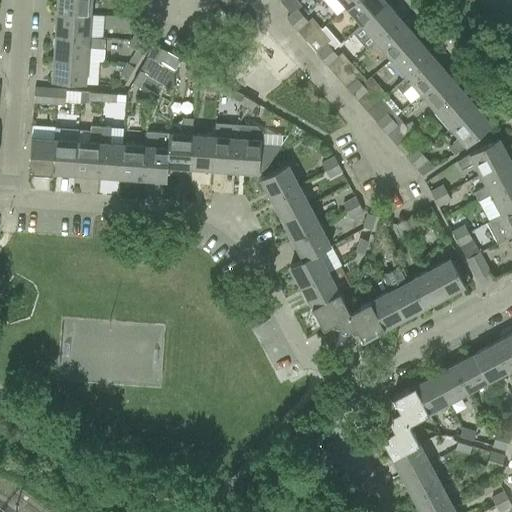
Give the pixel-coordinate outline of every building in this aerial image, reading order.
[(56,0),(56,12),(89,14),(89,0),(56,0)] [(322,0),(336,15),(345,7),(353,0),(322,0)] [(353,0),(345,7),(360,25),(386,3),(383,0),(353,0)] [(127,17),(136,18),(137,4),(128,3),(127,17)] [(366,50),(375,42),(400,20),(386,3),(360,25),(351,32),(366,50)] [(286,19),(291,25),(301,15),(296,10),(286,19)] [(56,12),(54,35),(87,37),(89,14),(56,12)] [(233,23),(241,32),(254,22),(246,12),(233,23)] [(103,15),(89,14),(87,37),(102,38),(103,15)] [(301,15),(291,25),(296,31),(307,21),(301,15)] [(375,42),(390,59),(415,37),(400,20),(375,42)] [(320,29),(306,42),(316,53),(321,59),(331,50),(335,46),(339,43),(324,26),(320,29)] [(128,46),(134,50),(141,37),(135,33),(128,46)] [(54,35),(52,57),(86,60),(86,47),(103,48),(104,38),(102,38),(87,37),(54,35)] [(141,37),(134,50),(141,53),(148,41),(141,37)] [(390,59),(405,76),(430,55),(415,37),(390,59)] [(146,56),(153,60),(160,48),(154,44),(146,56)] [(86,47),(86,60),(98,61),(102,61),(103,48),(86,47)] [(160,48),(153,60),(157,62),(161,65),(168,53),(164,50),(160,48)] [(141,53),(134,50),(126,63),(134,67),(141,53)] [(331,50),(321,59),(326,65),(336,56),(331,50)] [(180,59),(168,53),(161,65),(173,72),(180,59)] [(412,84),(420,94),(445,72),(430,55),(405,76),(395,85),(401,93),(412,84)] [(171,71),(146,56),(139,70),(171,89),(171,77),(171,71)] [(86,60),(52,57),(51,81),(84,83),(86,60)] [(86,60),(84,83),(96,84),(98,61),(86,60)] [(126,63),(119,76),(127,80),(134,67),(126,63)] [(350,64),(335,76),(345,88),(350,93),(365,81),(350,64)] [(185,69),(185,75),(190,78),(195,75),(196,70),(191,66),(185,69)] [(139,70),(131,82),(138,86),(145,75),(139,70)] [(420,94),(435,111),(460,89),(445,72),(420,94)] [(205,83),(217,89),(221,83),(209,76),(205,83)] [(365,81),(350,93),(365,111),(380,98),(381,98),(385,95),(369,76),(365,81)] [(221,83),(217,89),(229,96),(233,90),(221,83)] [(33,102),(57,103),(58,89),(34,87),(33,102)] [(435,111),(450,128),(475,106),(460,89),(435,111)] [(80,91),(64,90),(63,104),(79,105),(79,102),(80,91)] [(80,91),(79,102),(87,103),(88,101),(88,92),(80,91)] [(102,94),(88,92),(88,101),(101,102),(102,94)] [(102,94),(101,102),(116,103),(116,95),(102,94)] [(125,95),(116,95),(116,103),(124,104),(125,95)] [(256,102),(243,95),(239,102),(252,109),(256,102)] [(380,98),(365,111),(380,128),(395,115),(381,98),(380,98)] [(475,106),(450,128),(458,138),(448,147),(454,154),(465,146),(490,124),(475,106)] [(395,115),(380,128),(395,145),(410,132),(395,115)] [(168,133),(167,147),(166,166),(188,168),(191,134),(192,118),(182,117),(181,134),(168,133)] [(214,124),(214,136),(211,170),(234,171),(237,126),(214,124)] [(31,125),(30,137),(54,139),(55,127),(31,125)] [(74,174),(96,176),(99,142),(100,126),(90,125),(90,130),(89,141),(76,140),(74,174)] [(96,176),(119,177),(122,144),(109,143),(110,129),(110,127),(100,126),(99,142),(96,176)] [(237,126),(234,171),(257,173),(261,173),(279,145),(259,144),(260,139),(260,133),(254,127),(237,126)] [(54,139),(51,172),(74,174),(76,140),(77,129),(55,127),(54,132),(54,139)] [(77,129),(76,140),(89,141),(90,130),(77,129)] [(110,129),(109,143),(122,144),(123,129),(110,129)] [(144,145),(142,179),(165,181),(166,166),(167,147),(168,133),(168,131),(156,130),(146,129),(144,145)] [(214,136),(191,134),(188,168),(211,170),(214,136)] [(30,137),(28,171),(51,172),(54,139),(30,137)] [(473,163),(479,174),(509,159),(497,138),(468,153),(456,161),(460,169),(473,163)] [(119,177),(142,179),(144,145),(122,144),(119,177)] [(405,157),(410,162),(421,153),(416,147),(405,157)] [(421,153),(410,162),(421,175),(432,166),(426,159),(421,153)] [(320,163),(324,170),(337,163),(333,156),(320,163)] [(478,201),(490,194),(511,182),(511,164),(509,159),(479,174),(485,185),(473,192),(478,201)] [(337,163),(324,170),(328,177),(340,170),(337,163)] [(259,179),(270,199),(297,185),(286,164),(259,179)] [(511,182),(490,194),(501,214),(511,208),(511,182)] [(270,199),(281,219),(308,205),(297,185),(270,199)] [(429,191),(433,198),(446,192),(442,185),(429,191)] [(446,192),(433,198),(437,205),(449,199),(446,192)] [(342,203),(346,211),(358,204),(354,196),(342,203)] [(358,204),(346,211),(349,217),(362,210),(358,204)] [(281,219),(291,239),(319,225),(308,205),(281,219)] [(511,208),(501,214),(485,222),(496,242),(511,234),(511,208)] [(375,216),(367,213),(363,227),(371,229),(375,216)] [(389,220),(381,217),(377,231),(384,233),(389,220)] [(410,217),(403,221),(410,233),(416,230),(410,217)] [(410,233),(403,221),(396,225),(402,237),(410,233)] [(463,224),(451,231),(455,239),(467,232),(463,224)] [(291,239),(302,259),(316,251),(317,252),(330,246),(319,225),(291,239)] [(467,232),(455,239),(466,259),(478,252),(467,232)] [(356,252),(363,254),(367,240),(360,238),(356,252)] [(369,256),(377,258),(381,244),(373,242),(369,256)] [(289,266),(302,290),(329,275),(317,252),(316,251),(302,259),(289,266)] [(466,259),(476,279),(489,273),(478,252),(466,259)] [(449,258),(429,269),(443,296),(464,285),(449,258)] [(429,269),(409,279),(423,307),(443,296),(429,269)] [(302,290),(314,313),(342,299),(329,275),(302,290)] [(409,279),(389,290),(404,317),(423,307),(409,279)] [(389,290),(369,300),(384,328),(404,317),(389,290)] [(342,299),(314,313),(324,331),(330,343),(335,344),(342,346),(346,348),(359,341),(384,328),(369,300),(350,311),(347,310),(342,299)] [(511,332),(493,343),(508,370),(511,367),(511,332)] [(493,343),(474,353),(488,380),(508,370),(493,343)] [(474,353),(455,363),(469,390),(488,380),(474,353)] [(455,363),(436,373),(450,400),(469,390),(455,363)] [(436,373),(417,383),(431,411),(450,400),(436,373)] [(373,416),(371,422),(378,433),(392,459),(419,445),(407,423),(431,411),(417,383),(389,398),(377,404),(375,409),(373,416)] [(461,428),(459,436),(472,440),(475,433),(461,428)] [(507,442),(509,435),(496,431),(494,438),(507,442)] [(494,438),(491,446),(505,450),(507,442),(494,438)] [(457,442),(454,450),(468,455),(471,446),(457,442)] [(392,459),(402,479),(429,465),(419,445),(392,459)] [(503,456),(490,452),(487,459),(501,463),(503,456)] [(487,459),(485,467),(499,471),(501,463),(487,459)] [(402,479),(412,498),(440,484),(429,465),(402,479)] [(412,498),(419,511),(433,511),(450,503),(440,484),(412,498)] [(491,498),(494,505),(507,498),(503,491),(491,498)] [(507,498),(494,505),(498,511),(511,505),(507,498)] [(433,511),(454,511),(450,503),(433,511)]
